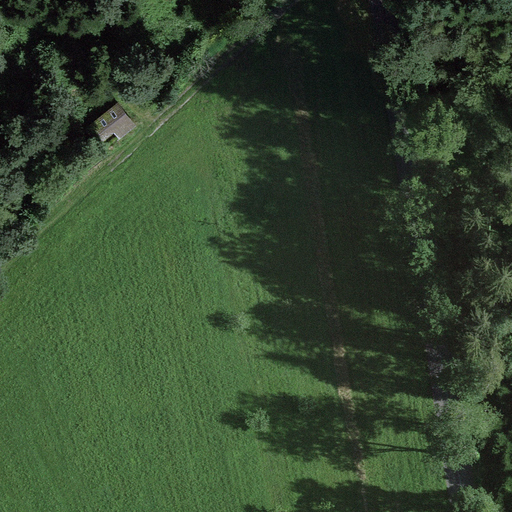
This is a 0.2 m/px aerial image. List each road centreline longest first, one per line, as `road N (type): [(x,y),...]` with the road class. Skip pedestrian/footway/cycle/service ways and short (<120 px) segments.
road 1 (tertiary): [(385,0),(465,511)]
road 2 (track): [(0,275),(303,0)]
